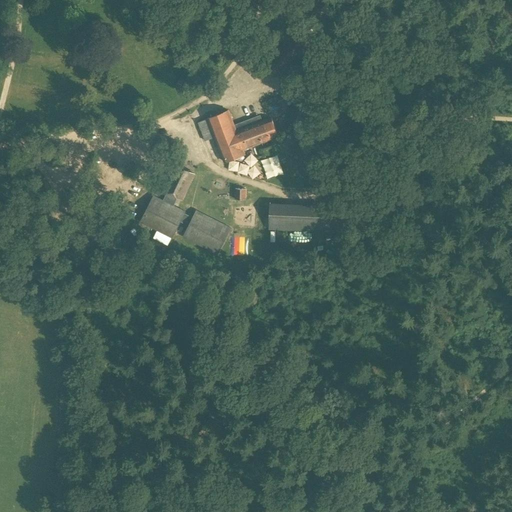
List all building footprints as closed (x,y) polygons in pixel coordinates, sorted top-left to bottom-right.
[(299,33),(267,65),(278,76),(310,44),(317,36),(307,25),(299,33)] [(207,119),(198,122),(205,141),(214,137),(218,145),(217,146),(218,149),(219,148),(224,161),(245,153),(244,150),(279,136),(272,117),(263,121),(260,115),(234,125),(228,110),(207,118),(207,119)] [(292,155),(272,161),(276,178),(296,173),(292,155)] [(154,195),(140,222),(173,238),(181,221),(190,226),(184,238),(219,256),(233,227),(198,210),(194,218),(185,213),(186,211),(174,205),(178,198),(182,199),(194,175),(194,174),(193,173),(175,165),(176,164),(174,164),(174,165),(162,190),(167,193),(164,200),(154,195)] [(235,188),(235,199),(245,199),(246,189),(235,188)] [(270,203),(269,229),(304,231),(336,232),(337,206),(304,204),(270,203)]
